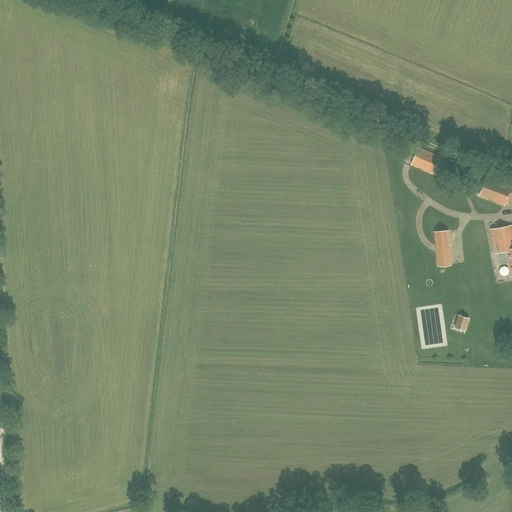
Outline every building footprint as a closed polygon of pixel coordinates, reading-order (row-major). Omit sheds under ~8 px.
[(418,147),(411,164),(434,173),(441,156),(418,147)] [(504,204),(508,206),(511,196),(511,188),(511,187),(487,178),(480,195),(504,204)] [(511,276),(511,225),(491,230),(495,253),(506,251),(511,276)] [(435,232),(438,265),(450,264),(447,231),(435,232)] [(461,330),(464,331),(468,320),(458,317),(455,328),(457,329),(457,331),(460,333),(461,330)]
